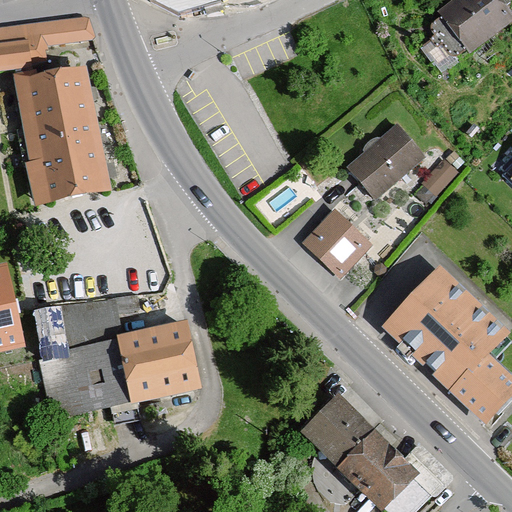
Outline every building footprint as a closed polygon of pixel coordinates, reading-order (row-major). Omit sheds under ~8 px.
[(134,0),(177,22),(219,8),(215,0),(134,0)] [(511,25),(511,8),(505,0),(456,0),(441,12),(473,55),(511,25)] [(87,18),(0,27),(0,72),(35,69),(34,64),(48,62),(46,46),(93,40),(87,18)] [(40,78),(39,70),(15,75),(33,164),(28,165),(36,208),(115,193),(90,68),(40,78)] [(399,129),(348,171),(374,203),(425,161),(399,129)] [(442,186),(456,164),(445,157),(431,179),(442,186)] [(372,245),(334,210),(303,243),(341,278),(372,245)] [(511,343),(511,329),(446,268),(388,331),(493,428),(511,407),(511,374),(497,360),(511,343)] [(4,269),(0,269),(0,345),(20,341),(4,269)] [(138,293),(63,307),(73,360),(44,365),(54,420),(137,405),(124,337),(121,316),(141,312),(138,293)] [(73,360),(63,307),(34,312),(44,365),(73,360)] [(205,393),(193,324),(124,337),(137,405),(205,393)] [(380,432),(343,397),(305,436),(343,471),(380,432)] [(380,432),(343,471),(386,511),(395,511),(428,477),(380,432)]
